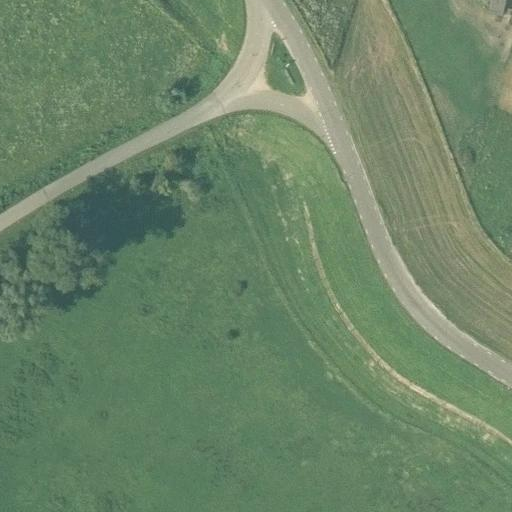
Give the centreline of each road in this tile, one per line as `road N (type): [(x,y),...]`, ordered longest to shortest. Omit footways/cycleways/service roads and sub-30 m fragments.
road 1 (tertiary): [(511,374),(447,333),(414,299),(340,131)]
road 2 (unclassified): [(237,95),(0,224)]
road 3 (tertiary): [(340,131),(274,5)]
